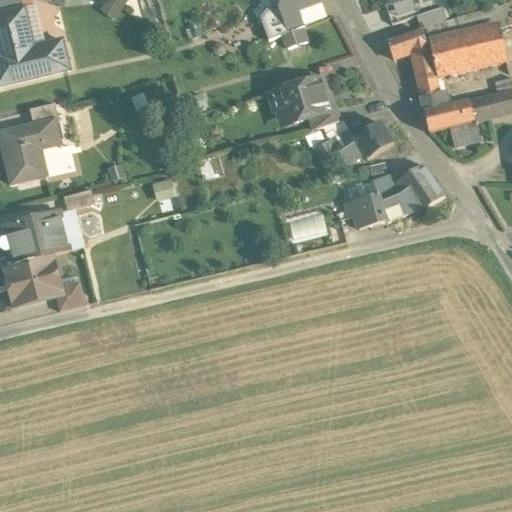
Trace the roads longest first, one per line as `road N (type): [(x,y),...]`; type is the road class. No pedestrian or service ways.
road 1 (track): [(479,221),(0,335)]
road 2 (residential): [(479,221),(392,101),(341,0)]
